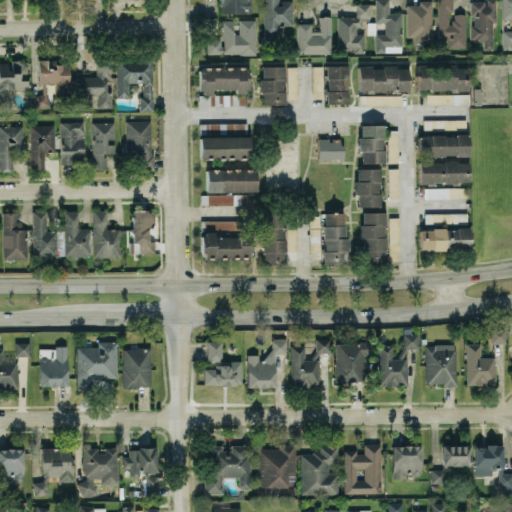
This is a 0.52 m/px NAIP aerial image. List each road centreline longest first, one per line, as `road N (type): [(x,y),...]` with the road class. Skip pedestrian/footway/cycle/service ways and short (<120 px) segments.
road 1 (secondary): [(511,270),(373,282),(0,283)]
road 2 (residential): [(0,418),(511,416)]
road 3 (secondary): [(179,316),(404,314),(511,300)]
road 4 (residential): [(179,316),(175,0)]
road 5 (residential): [(183,511),(179,316)]
road 6 (residential): [(0,190),(178,188)]
road 7 (residential): [(0,26),(176,24)]
